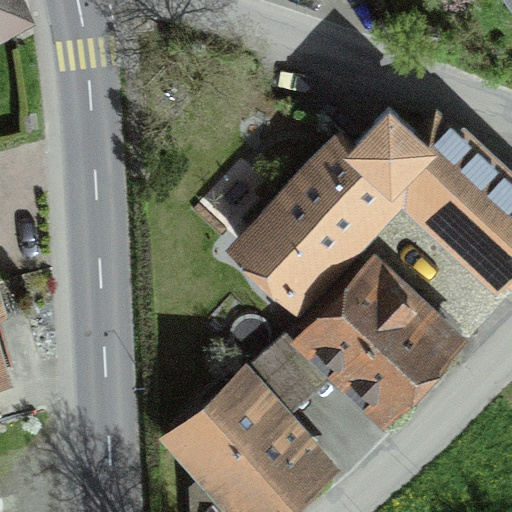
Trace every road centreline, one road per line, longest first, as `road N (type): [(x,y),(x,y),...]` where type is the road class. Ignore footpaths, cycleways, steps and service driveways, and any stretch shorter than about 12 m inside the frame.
road 1 (secondary): [(75,0),(86,61),(111,511)]
road 2 (unclassified): [(511,109),(183,0)]
road 3 (residential): [(325,511),(511,340)]
